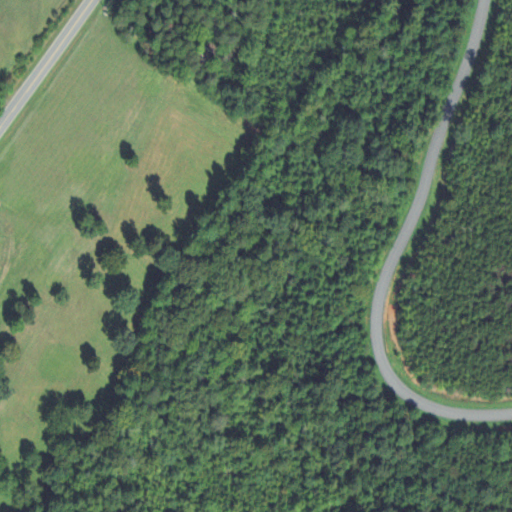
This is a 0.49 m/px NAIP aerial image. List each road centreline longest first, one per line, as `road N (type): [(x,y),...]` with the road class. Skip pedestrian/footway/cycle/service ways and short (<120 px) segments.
road 1 (residential): [(489,0),(381,320),(397,380),(422,404),(468,418),(511,414)]
road 2 (tertiary): [(0,125),(90,0)]
